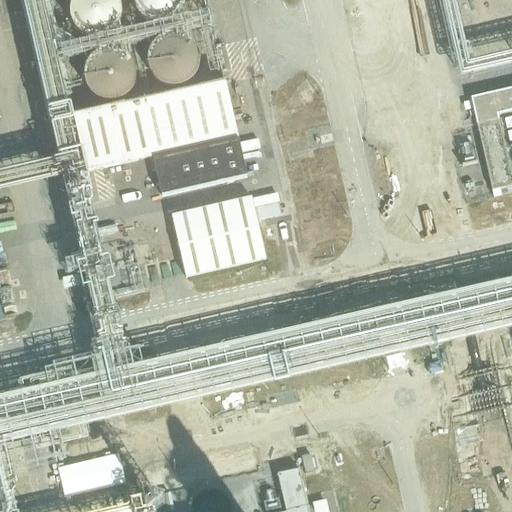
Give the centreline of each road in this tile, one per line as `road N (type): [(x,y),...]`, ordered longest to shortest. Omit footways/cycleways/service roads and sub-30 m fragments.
road 1 (unknown): [(393,407),(45,485)]
road 2 (unknown): [(43,349),(0,123)]
